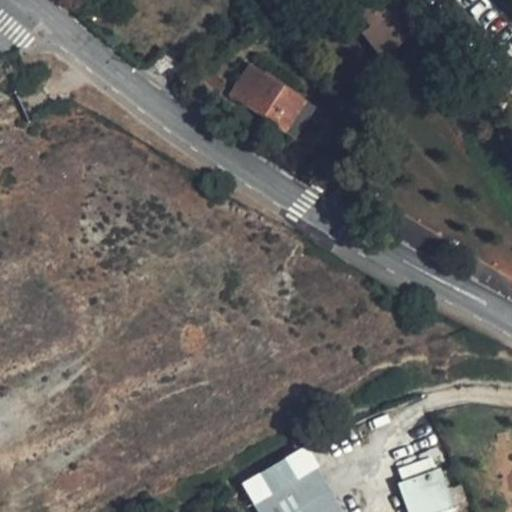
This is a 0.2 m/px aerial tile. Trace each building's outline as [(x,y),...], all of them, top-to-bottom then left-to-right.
[(390,0),(370,0),(358,9),(374,27),(396,57),(422,38),(390,0)] [(396,57),(374,27),(365,33),(387,65),(396,57)] [(229,95),(283,132),(304,100),(250,63),(229,95)] [(283,132),(294,139),(315,107),(304,100),(283,132)] [(346,511),(319,465),(251,504),(255,511),(346,511)] [(446,477),(405,494),(412,511),(456,511),(460,510),(446,477)]
